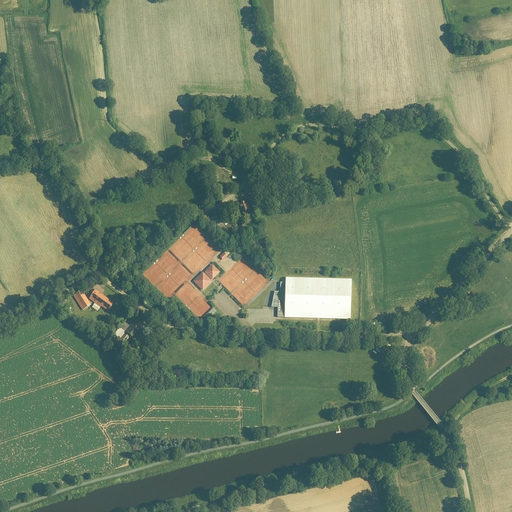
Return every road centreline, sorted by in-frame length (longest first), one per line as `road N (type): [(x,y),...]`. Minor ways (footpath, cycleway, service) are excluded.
road 1 (unclassified): [(511,235),(450,142),(425,128),(304,122),(269,147),(232,195),(91,275)]
road 2 (residential): [(420,330),(380,338),(189,332),(166,328),(91,275)]
road 3 (track): [(445,434),(430,447),(186,511)]
road 4 (residential): [(511,235),(420,330)]
road 5 (residential): [(420,330),(398,359),(399,373),(445,434)]
